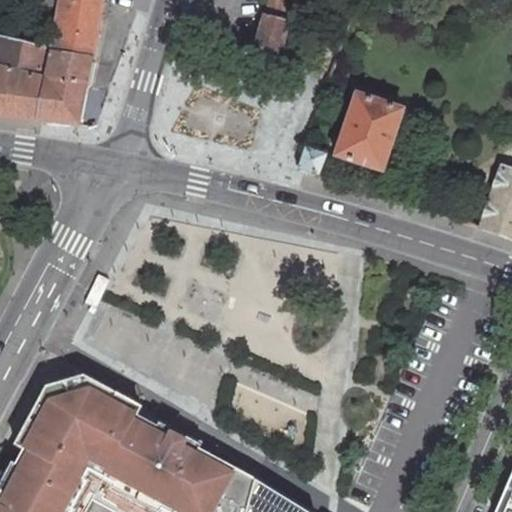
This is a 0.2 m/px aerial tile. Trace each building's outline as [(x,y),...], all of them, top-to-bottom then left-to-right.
[(91,61),(103,0),(61,0),(60,8),(52,55),(91,61)] [(270,0),(262,26),(260,25),(253,49),(280,58),(299,0),(270,0)] [(41,37),(39,48),(47,50),(49,39),(41,37)] [(0,117),(79,126),(87,86),(91,61),(52,55),(47,54),(47,50),(39,48),(0,38),(0,117)] [(382,175),(403,113),(356,97),(336,159),(382,175)] [(325,157),(305,150),(298,171),(319,178),(325,157)] [(511,171),(502,168),(480,231),(511,241),(511,171)] [(150,511),(260,511),(268,492),(187,450),(192,442),(166,428),(162,436),(133,420),(138,411),(91,386),(92,385),(83,380),(41,392),(36,402),(38,402),(13,449),(22,454),(0,494),(0,511),(70,511),(83,488),(100,483),(150,511)] [(511,511),(511,481),(499,511),(511,511)] [(298,511),(268,492),(260,511),(298,511)] [(408,494),(401,511),(428,511),(432,503),(408,494)]
